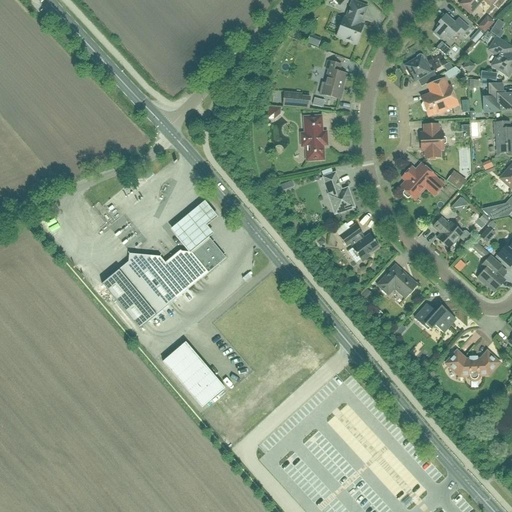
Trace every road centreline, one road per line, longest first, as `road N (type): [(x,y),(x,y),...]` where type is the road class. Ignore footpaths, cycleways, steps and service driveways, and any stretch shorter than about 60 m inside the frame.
road 1 (tertiary): [(493,511),(167,129)]
road 2 (residential): [(511,304),(493,312),(476,305),(400,236),(372,182),(366,97),(407,15)]
road 3 (unclassified): [(0,222),(160,151),(167,129)]
road 4 (tertiary): [(167,129),(292,0)]
road 5 (tertiary): [(167,129),(45,0)]
